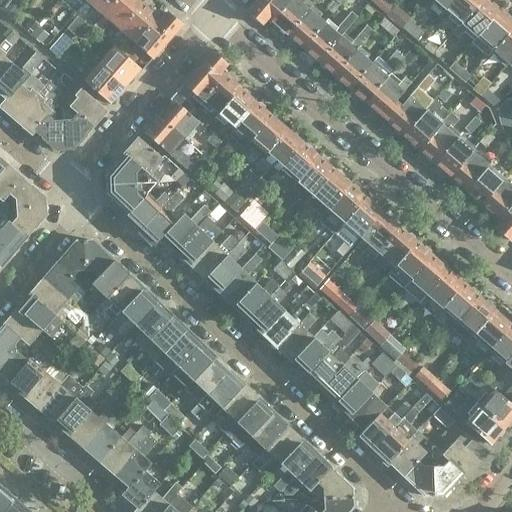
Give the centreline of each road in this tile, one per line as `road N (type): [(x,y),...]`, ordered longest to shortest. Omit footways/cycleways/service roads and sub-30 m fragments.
road 1 (residential): [(386,498),(80,202)]
road 2 (residential): [(504,271),(212,19)]
road 3 (residential): [(64,187),(212,19)]
road 4 (residential): [(99,511),(88,491),(0,416)]
road 5 (residential): [(0,299),(80,202)]
